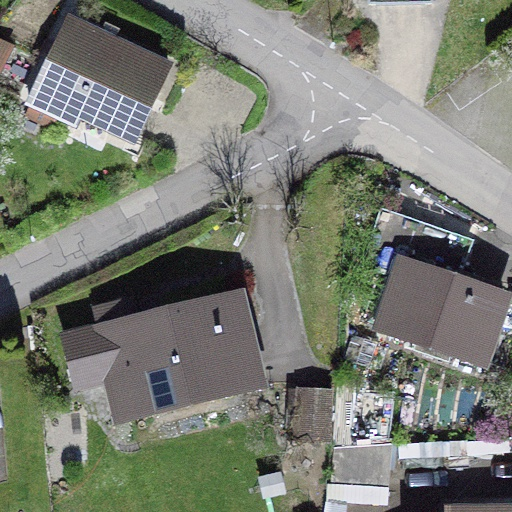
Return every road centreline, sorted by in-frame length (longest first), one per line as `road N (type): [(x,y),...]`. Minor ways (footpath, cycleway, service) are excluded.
road 1 (residential): [(0,278),(339,97)]
road 2 (residential): [(511,197),(339,97)]
road 3 (residential): [(339,97),(177,0)]
